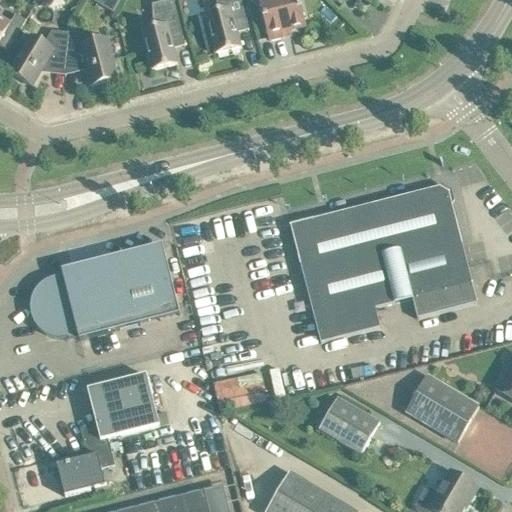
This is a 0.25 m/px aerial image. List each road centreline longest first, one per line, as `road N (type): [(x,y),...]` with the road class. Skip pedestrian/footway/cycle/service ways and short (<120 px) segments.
road 1 (residential): [(0,109),(49,134),(383,49),(416,0)]
road 2 (tertiary): [(0,227),(86,213),(252,148)]
road 3 (tertiary): [(252,148),(0,199)]
road 4 (tertiary): [(252,148),(387,111),(445,84)]
